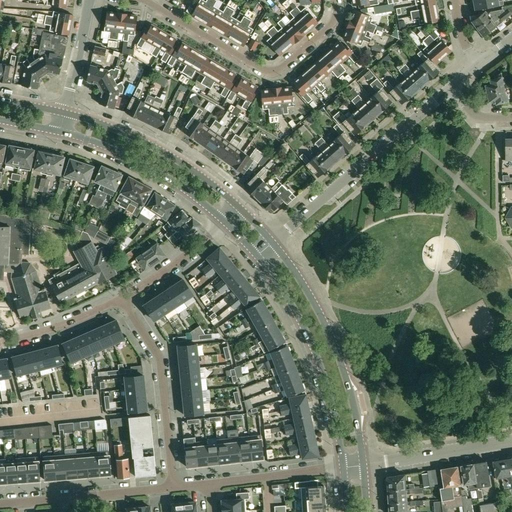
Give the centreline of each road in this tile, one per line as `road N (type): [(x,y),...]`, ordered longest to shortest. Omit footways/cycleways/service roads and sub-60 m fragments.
road 1 (residential): [(134,0),(270,71),(332,22),(333,0)]
road 2 (primary): [(363,465),(331,339),(272,243)]
road 3 (residential): [(272,243),(448,88)]
road 4 (primary): [(256,255),(309,338),(342,467)]
road 5 (primary): [(239,208),(170,157),(64,113)]
road 6 (residential): [(124,299),(158,358),(171,487)]
road 7 (primary): [(60,131),(138,161),(225,222)]
road 8 (tertiary): [(363,465),(511,440)]
road 9 (residential): [(210,484),(342,467)]
road 10 (residential): [(124,299),(0,344)]
road 11 (residential): [(225,222),(124,299)]
